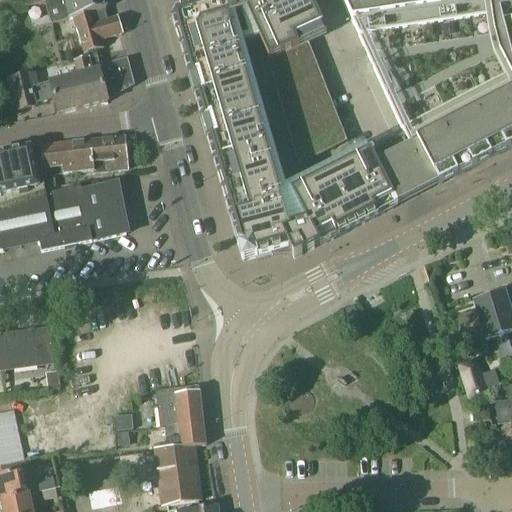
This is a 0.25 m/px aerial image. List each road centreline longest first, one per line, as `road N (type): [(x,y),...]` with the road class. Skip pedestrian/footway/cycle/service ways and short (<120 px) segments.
road 1 (tertiary): [(259,321),(511,184)]
road 2 (residential): [(245,502),(488,492)]
road 3 (tertiary): [(259,321),(204,269),(160,111)]
road 4 (tertiary): [(245,502),(231,421),(232,365),(259,321)]
road 5 (residential): [(160,111),(0,140)]
